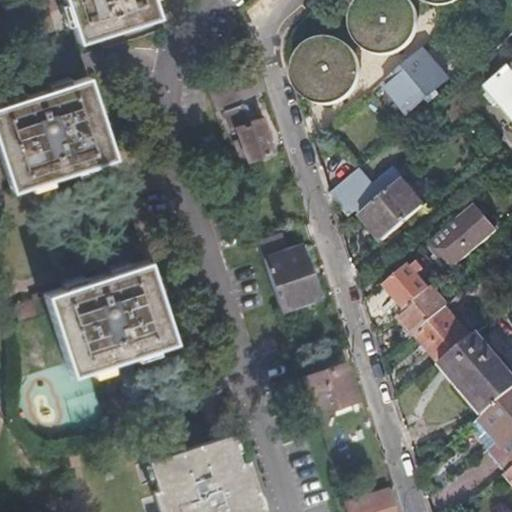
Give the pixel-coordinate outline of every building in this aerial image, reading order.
[(146,0),(60,0),(72,34),(149,8),(146,0)] [(346,0),(361,56),(421,40),(410,0),(346,0)] [(447,24),(438,32),(471,71),(481,62),(447,24)] [(296,102),(359,98),(355,35),(293,38),(296,102)] [(420,52),(380,88),(406,116),(447,82),(420,52)] [(511,66),(486,89),(511,116),(511,66)] [(260,89),(254,70),(235,77),(242,95),(260,89)] [(81,71),(0,97),(0,166),(6,185),(108,152),(81,71)] [(242,95),(235,77),(203,88),(209,107),(242,95)] [(245,107),(229,113),(245,161),(270,152),(259,119),(250,122),(245,107)] [(406,127),(391,140),(400,151),(416,137),(406,127)] [(377,191),(358,169),(331,192),(350,215),(377,191)] [(400,181),(359,216),(370,228),(382,242),(384,240),(408,220),(423,207),(400,181)] [(432,246),(451,269),(489,235),(470,213),(432,246)] [(408,220),(384,240),(396,253),(420,234),(408,220)] [(364,233),(376,247),(382,242),(370,228),(364,233)] [(260,255),(278,309),(316,296),(298,243),(260,255)] [(141,255),(40,287),(66,369),(167,335),(141,255)] [(406,268),(381,288),(401,311),(425,290),(406,268)] [(444,307),(428,288),(425,290),(401,311),(397,314),(414,333),(444,307)] [(448,304),(444,307),(414,333),(439,361),(473,333),(448,304)] [(473,333),(439,361),(439,362),(456,380),(461,376),(488,406),(511,386),(511,371),(476,330),(473,333)] [(26,354),(41,350),(37,334),(22,337),(26,354)] [(304,386),(316,422),(355,409),(348,389),(354,387),(349,371),(304,386)] [(456,380),(482,411),(488,406),(461,376),(456,380)] [(482,411),(470,421),(510,466),(511,464),(511,386),(488,406),(482,411)] [(226,431),(232,450),(237,448),(231,429),(226,431)] [(237,501),(239,511),(252,511),(255,511),(249,494),(248,490),(252,488),(243,461),(237,463),(232,450),(226,431),(216,434),(237,501)] [(239,511),(237,501),(216,434),(148,458),(155,481),(157,487),(152,489),(159,511),(239,511)] [(155,481),(148,458),(141,460),(148,483),(155,481)] [(111,470),(103,473),(106,481),(114,478),(111,470)] [(249,494),(255,511),(263,508),(257,491),(249,494)] [(393,511),(386,491),(344,505),(346,511),(393,511)]
